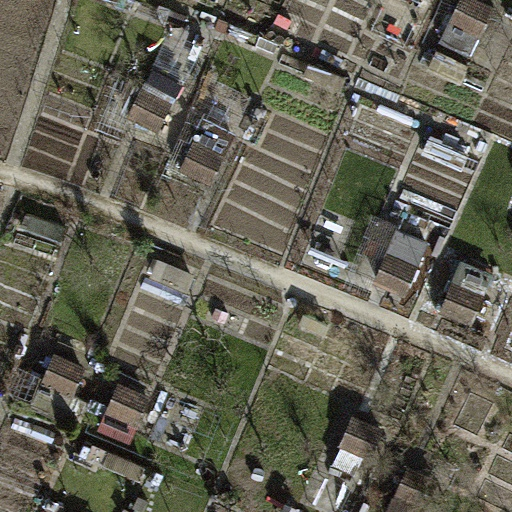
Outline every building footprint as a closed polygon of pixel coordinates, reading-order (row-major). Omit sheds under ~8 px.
[(461,0),(442,41),(473,56),(499,2),(493,0),(461,0)] [(129,113),(160,129),(174,102),(143,86),(129,113)] [(183,167),(213,179),(225,149),(194,137),(183,167)] [(64,240),(69,224),(27,211),(22,227),(64,240)] [(376,280),(405,293),(427,246),(398,233),(376,280)] [(189,292),(198,271),(161,257),(153,278),(189,292)] [(487,293),(456,279),(442,309),(474,323),(487,293)] [(43,380),(75,392),(86,365),(54,352),(43,380)] [(102,426),(134,439),(154,394),(123,381),(102,426)] [(343,444),(373,456),(385,426),(355,414),(343,444)] [(141,477),(146,465),(107,449),(102,460),(141,477)] [(390,511),(426,511),(442,478),(413,465),(390,511)]
